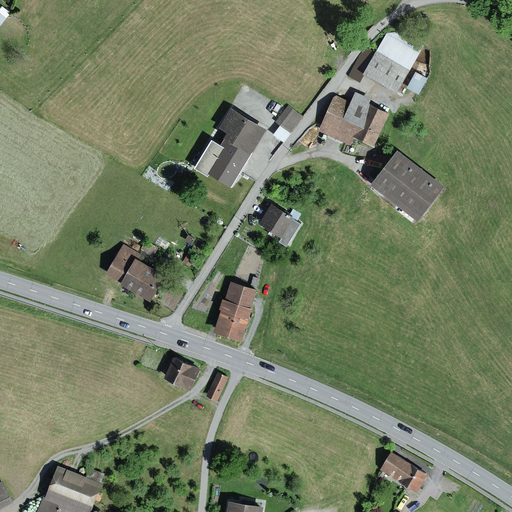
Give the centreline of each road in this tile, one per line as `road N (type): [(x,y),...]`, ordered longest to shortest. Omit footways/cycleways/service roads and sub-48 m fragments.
road 1 (unclassified): [(399,9),(365,41),(270,167),(168,335)]
road 2 (primary): [(511,498),(357,408),(168,335)]
road 3 (track): [(9,510),(55,457),(108,442),(197,388),(217,351)]
road 4 (primary): [(168,335),(0,279)]
road 5 (track): [(202,511),(213,425),(240,359)]
